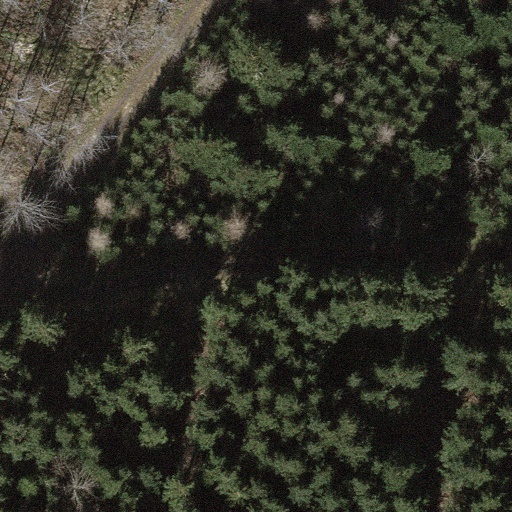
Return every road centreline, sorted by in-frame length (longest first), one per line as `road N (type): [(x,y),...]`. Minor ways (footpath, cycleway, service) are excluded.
road 1 (track): [(12,268),(281,246),(511,249)]
road 2 (track): [(175,93),(0,274)]
